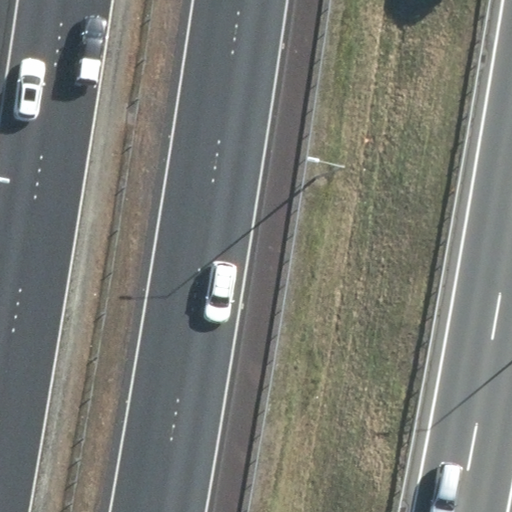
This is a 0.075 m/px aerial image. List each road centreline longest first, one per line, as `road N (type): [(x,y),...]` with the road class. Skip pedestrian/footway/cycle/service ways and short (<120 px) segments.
road 1 (motorway): [(241,0),(156,511)]
road 2 (motorway): [(0,398),(65,0)]
road 3 (motorway): [(511,258),(460,511)]
